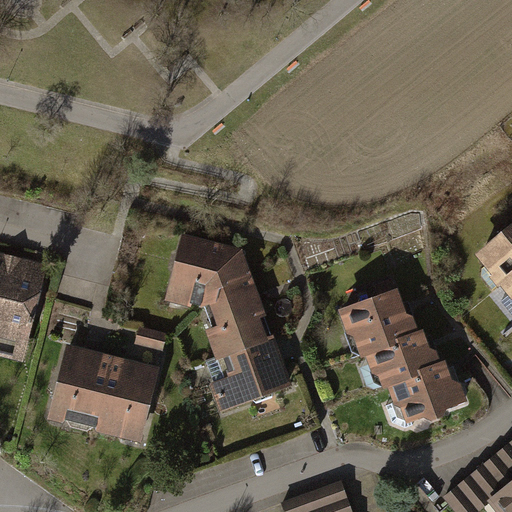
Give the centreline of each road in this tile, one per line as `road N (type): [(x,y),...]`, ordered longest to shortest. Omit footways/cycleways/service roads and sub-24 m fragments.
road 1 (residential): [(350,0),(177,134),(0,93)]
road 2 (residential): [(213,511),(341,465),(369,459),(398,471),(471,450),(511,418)]
